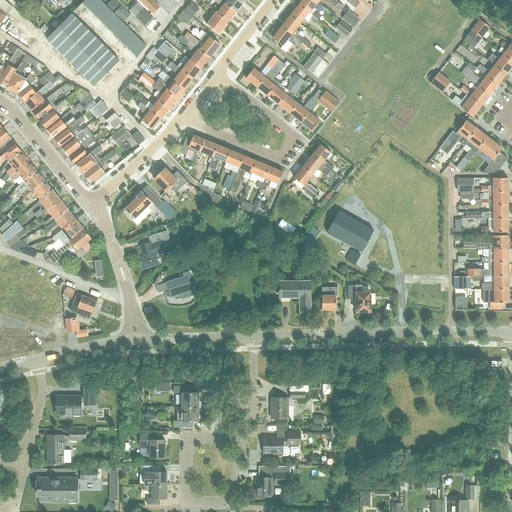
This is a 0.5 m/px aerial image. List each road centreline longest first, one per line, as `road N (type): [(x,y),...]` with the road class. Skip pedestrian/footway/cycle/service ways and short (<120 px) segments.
road 1 (residential): [(254,337),(511,334)]
road 2 (residential): [(218,73),(297,136),(280,158),(182,115)]
road 3 (residential): [(242,439),(226,502),(185,502),(187,439)]
road 4 (residential): [(94,204),(0,98)]
road 5 (residential): [(134,338),(107,225),(94,204)]
road 6 (residential): [(94,204),(182,115)]
road 7 (residential): [(134,338),(254,337)]
